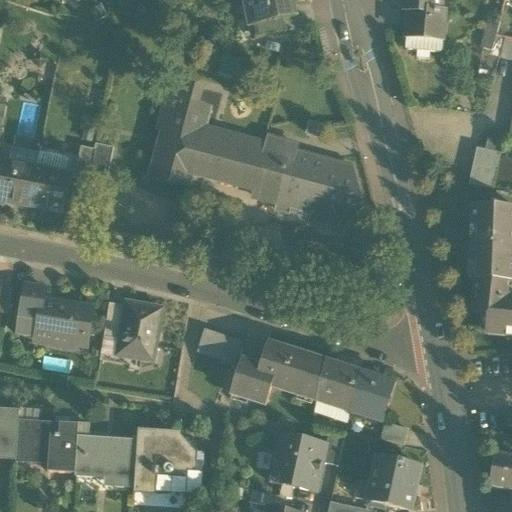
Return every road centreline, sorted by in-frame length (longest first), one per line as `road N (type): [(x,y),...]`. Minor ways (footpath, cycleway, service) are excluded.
road 1 (residential): [(0,246),(197,286),(441,359)]
road 2 (tertiary): [(441,359),(341,0)]
